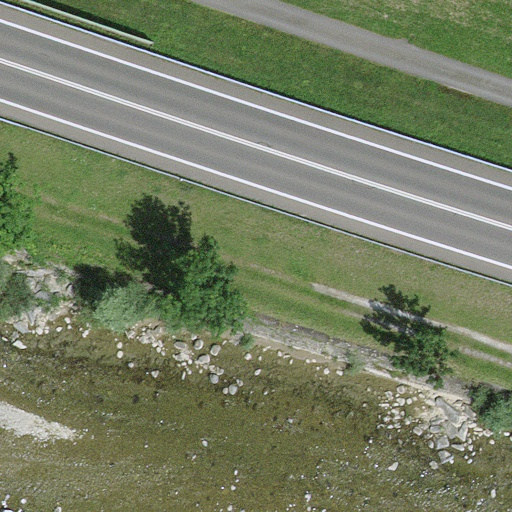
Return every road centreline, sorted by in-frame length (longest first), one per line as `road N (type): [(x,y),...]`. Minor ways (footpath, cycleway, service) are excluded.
road 1 (trunk): [(511,231),(0,55)]
road 2 (unclassified): [(511,89),(259,0)]
